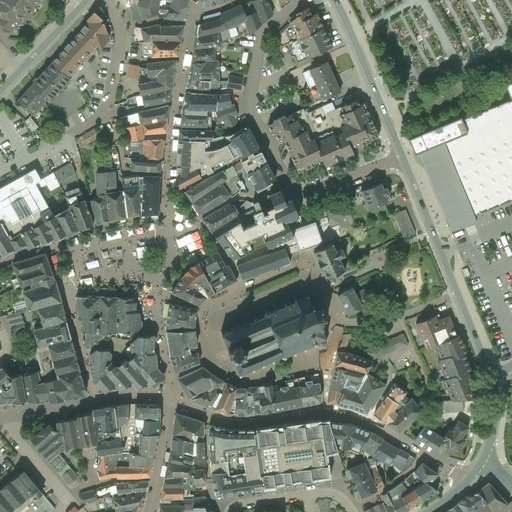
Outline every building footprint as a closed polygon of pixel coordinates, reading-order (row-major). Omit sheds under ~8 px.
[(0,0),(0,26),(3,30),(3,32),(6,35),(8,35),(11,32),(11,30),(10,30),(18,22),(21,22),(26,18),(27,19),(28,19),(29,18),(30,16),(29,15),(33,11),(33,7),(39,0),(0,0)] [(141,0),(138,6),(142,15),(157,13),(158,12),(159,5),(164,5),(165,0),(171,0),(170,6),(186,8),(187,0),(141,0)] [(266,0),(255,0),(252,1),(257,13),(262,24),(272,14),(266,0)] [(164,5),(159,5),(158,12),(165,13),(164,19),(184,21),(186,8),(170,6),(164,5)] [(220,13),(203,17),(202,24),(200,25),(200,24),(199,24),(197,36),(198,37),(198,36),(218,32),(223,30),(233,26),(240,22),(245,21),(247,20),(246,17),(241,5),(233,8),(221,14),(220,13)] [(308,8),(295,13),(297,16),(275,37),(280,48),(287,44),(323,28),(316,14),(312,16),(308,8)] [(85,26),(84,25),(80,30),(81,30),(67,46),(66,45),(64,48),(65,48),(53,62),(52,61),(52,62),(68,77),(97,45),(101,48),(109,39),(103,22),(102,19),(94,12),(86,20),(89,22),(85,26)] [(157,13),(145,15),(146,22),(158,19),(157,13)] [(257,13),(246,17),(247,20),(245,21),(249,35),(262,24),(257,13)] [(159,25),(142,29),(143,33),(145,41),(149,41),(152,42),(160,41),(160,32),(162,30),(159,25)] [(183,26),(171,26),(167,27),(162,30),(160,32),(160,41),(180,42),(183,26)] [(323,28),(287,44),(295,62),(307,57),(307,58),(311,56),(332,47),(323,28)] [(218,33),(198,37),(197,37),(194,49),(214,47),(220,47),(219,44),(219,41),(230,38),(228,30),(218,33)] [(142,32),(134,31),(133,37),(132,37),(134,43),(141,42),(145,42),(142,32)] [(149,41),(145,41),(145,42),(141,42),(140,58),(151,57),(152,42),(149,41)] [(180,42),(160,41),(152,42),(151,57),(177,56),(180,42)] [(214,47),(194,49),(191,63),(215,61),(214,47)] [(311,56),(307,58),(307,57),(295,62),(294,63),(297,68),(313,61),(311,56)] [(176,61),(146,64),(146,68),(139,67),(137,79),(157,75),(174,71),(176,61)] [(215,61),(191,63),(186,87),(202,89),(216,89),(218,86),(219,86),(218,61),(215,61)] [(52,62),(46,69),(46,68),(42,73),(37,79),(37,80),(34,84),(44,102),(48,98),(51,100),(53,100),(56,96),(56,93),(62,87),(63,88),(71,79),(68,77),(52,62)] [(326,62),(309,70),(316,84),(333,77),(326,62)] [(139,66),(128,64),(126,77),(136,79),(137,79),(139,67),(139,66)] [(174,71),(157,75),(158,80),(139,85),(141,96),(171,88),(174,71)] [(242,78),(229,76),(227,88),(240,90),(242,78)] [(333,77),(316,84),(323,99),(340,92),(333,77)] [(474,213),(511,198),(511,82),(508,85),(511,95),(511,99),(407,140),(445,236),(478,223),(474,213)] [(34,84),(33,83),(33,84),(17,101),(17,100),(17,101),(32,115),(33,115),(32,114),(43,102),(44,103),(44,102),(34,84)] [(171,88),(141,96),(142,101),(143,105),(159,103),(169,99),(171,88)] [(216,95),(203,95),(185,93),(183,109),(216,110),(231,105),(229,95),(216,95)] [(324,114),(321,107),(306,114),(303,108),(268,125),(272,134),(275,133),(279,143),(284,141),(298,173),(332,157),(336,165),(355,156),(353,153),(351,148),(359,145),(360,146),(365,144),(370,141),(369,140),(379,136),(369,114),(364,103),(359,105),(357,99),(340,107),(324,114)] [(216,110),(214,111),(218,122),(222,120),(234,117),(238,115),(234,104),(231,105),(216,110)] [(167,106),(138,113),(140,123),(167,118),(168,106),(167,106)] [(206,111),(182,110),(180,125),(205,126),(205,119),(206,111)] [(138,113),(128,116),(132,126),(141,124),(140,123),(138,113)] [(38,127),(30,117),(25,121),(32,132),(38,127)] [(234,117),(222,120),(227,129),(238,124),(234,117)] [(132,126),(123,128),(128,142),(143,140),(141,134),(165,132),(167,118),(132,126)] [(233,140),(243,134),(240,129),(230,135),(233,140)] [(98,139),(94,130),(82,137),(87,145),(98,139)] [(212,131),(179,130),(178,140),(201,141),(201,140),(208,141),(212,139),(212,131)] [(243,134),(233,140),(236,146),(246,140),(243,134)] [(201,141),(178,140),(177,148),(198,148),(206,149),(211,147),(211,143),(212,142),(212,139),(208,141),(201,140),(201,141)] [(236,146),(232,149),(237,157),(240,161),(233,167),(237,172),(242,168),(259,156),(249,139),(246,140),(236,146)] [(164,140),(143,141),(143,140),(128,142),(124,143),(124,150),(140,152),(140,154),(146,154),(146,159),(161,160),(164,140)] [(198,148),(177,148),(177,164),(197,164),(197,156),(212,154),(211,147),(206,149),(205,149),(198,148)] [(232,149),(217,157),(218,158),(221,166),(237,157),(232,149)] [(146,159),(144,159),(144,156),(140,156),(135,157),(135,159),(130,158),(124,157),(125,168),(133,170),(160,171),(161,160),(146,159)] [(257,192),(273,184),(259,156),(242,168),(257,192)] [(218,158),(205,163),(207,168),(209,172),(221,166),(218,158)] [(71,162),(53,172),(59,184),(75,174),(71,162)] [(197,164),(177,164),(176,178),(197,165),(200,171),(207,168),(205,163),(201,164),(197,164)] [(197,165),(176,178),(179,190),(187,186),(203,176),(200,171),(197,165)] [(206,179),(185,192),(192,202),(221,183),(235,173),(237,172),(233,167),(231,167),(223,171),(206,179)] [(67,203),(58,208),(59,208),(53,211),(55,215),(53,216),(38,189),(52,181),(49,174),(41,179),(35,169),(29,172),(30,172),(29,173),(29,172),(0,188),(0,220),(1,222),(0,222),(0,252),(3,257),(14,250),(15,251),(26,245),(28,249),(40,242),(41,244),(53,238),(54,241),(65,234),(67,237),(79,230),(67,203)] [(122,191),(116,192),(115,171),(112,171),(105,172),(106,194),(109,221),(126,218),(122,191)] [(105,172),(97,173),(97,190),(98,191),(99,199),(90,200),(96,224),(109,221),(106,194),(105,172)] [(222,184),(192,203),(199,215),(225,199),(229,195),(226,190),(234,184),(239,180),(235,173),(221,183),(222,184)] [(138,176),(121,178),(121,185),(131,184),(139,183),(138,176)] [(159,176),(138,176),(139,183),(139,198),(141,215),(158,214),(159,176)] [(381,183),(360,191),(367,209),(388,201),(386,196),(389,194),(388,193),(391,193),(386,181),(381,183)] [(138,189),(131,190),(131,184),(121,185),(127,217),(141,215),(139,198),(138,189)] [(239,191),(234,184),(226,190),(229,195),(231,197),(239,191)] [(90,214),(81,190),(64,196),(67,203),(79,230),(89,227),(88,224),(92,223),(90,214)] [(273,206),(268,195),(257,200),(264,214),(267,213),(266,210),(273,206)] [(251,203),(246,201),(240,208),(244,213),(250,210),(254,208),(251,203)] [(229,203),(202,219),(211,233),(237,216),(229,203)] [(405,210),(394,215),(403,238),(415,233),(405,210)] [(316,221),(304,225),(292,230),(294,237),(299,250),(299,252),(323,243),(322,242),(323,241),(316,221)] [(283,242),(269,247),(271,253),(285,248),(287,254),(288,254),(289,254),(297,251),(299,250),(294,237),(283,242)] [(333,243),(314,252),(318,262),(321,269),(326,279),(333,276),(338,274),(338,273),(345,270),(340,258),(345,256),(342,248),(336,251),(333,243)] [(271,253),(236,265),(241,280),(253,276),(254,279),(258,277),(257,275),(273,269),(274,271),(278,270),(277,268),(290,263),(287,254),(285,248),(271,253)] [(228,265),(225,267),(217,252),(199,263),(209,282),(215,292),(223,287),(236,280),(228,265)] [(45,254),(13,264),(18,280),(21,286),(30,283),(52,276),(45,254)] [(209,282),(199,263),(191,267),(182,277),(197,290),(202,286),(205,291),(208,296),(215,292),(209,282)] [(52,276),(30,283),(33,289),(23,292),(26,306),(19,308),(20,312),(27,310),(38,306),(61,301),(55,282),(52,276)] [(182,277),(181,277),(171,292),(198,305),(207,297),(205,295),(203,293),(205,291),(202,286),(197,290),(182,277)] [(18,280),(4,286),(6,293),(9,291),(9,292),(21,286),(18,280)] [(355,294),(351,287),(337,295),(348,315),(371,302),(364,289),(355,294)] [(295,300),(267,312),(266,310),(264,311),(265,312),(263,313),(264,315),(256,319),(255,316),(253,317),(255,319),(247,323),(246,320),(243,321),(245,324),(237,327),(235,325),(234,326),(235,328),(223,333),(222,331),(220,331),(239,375),(241,375),(240,372),(252,367),(253,370),(254,369),(253,367),(262,363),(263,365),(264,365),(263,362),(271,359),(272,361),(274,360),(273,358),(281,355),(282,357),(283,356),(284,358),(286,357),(285,355),(293,351),(294,354),(296,353),(295,351),(303,347),(304,350),(306,349),(305,346),(313,343),(314,345),(316,345),(316,347),(320,348),(325,346),(326,342),(325,340),(327,337),(325,336),(322,329),(324,327),(322,324),(324,319),(327,319),(327,316),(323,316),(321,311),(324,309),(322,307),(319,309),(314,307),(314,304),(311,304),(308,297),(309,295),(307,295),(306,296),(297,301),(296,297),(294,298),(295,300)] [(100,296),(77,296),(76,297),(78,316),(78,317),(82,317),(82,330),(86,330),(85,338),(84,340),(84,343),(87,346),(90,347),(93,344),(93,343),(97,343),(97,344),(100,296)] [(117,297),(100,296),(97,344),(99,344),(101,342),(104,339),(108,340),(112,337),(115,337),(117,297)] [(132,298),(117,297),(115,337),(124,337),(131,331),(131,330),(139,331),(141,328),(141,321),(139,319),(140,314),(139,312),(135,312),(136,302),(132,302),(132,298)] [(61,302),(39,308),(42,323),(39,324),(39,323),(33,325),(34,329),(43,327),(66,322),(61,302)] [(194,309),(169,304),(167,319),(195,321),(197,309),(195,309),(194,309)] [(20,312),(6,316),(6,317),(7,317),(8,322),(9,322),(11,327),(13,333),(13,332),(15,337),(22,335),(22,333),(22,330),(25,329),(20,312)] [(448,317),(436,322),(434,316),(416,324),(426,348),(434,345),(456,336),(448,317)] [(167,319),(166,331),(194,330),(195,321),(167,319)] [(43,327),(34,329),(38,347),(71,339),(66,322),(43,327)] [(194,330),(166,331),(169,355),(197,350),(194,330)] [(149,336),(138,336),(131,343),(129,350),(131,352),(134,355),(135,355),(137,358),(144,358),(144,353),(153,354),(153,353),(154,342),(156,340),(156,337),(154,335),(151,334),(149,336)] [(343,334),(342,338),(341,343),(338,348),(337,353),(342,352),(344,352),(349,334),(343,334)] [(403,334),(394,338),(398,349),(407,345),(403,334)] [(456,336),(434,345),(440,359),(437,360),(443,374),(468,364),(464,353),(465,349),(459,334),(456,336)] [(394,338),(388,340),(392,351),(398,349),(394,338)] [(71,339),(38,347),(35,348),(41,371),(21,376),(26,401),(26,402),(45,401),(52,400),(52,401),(86,396),(79,368),(71,339)] [(392,351),(388,340),(382,343),(387,354),(392,351)] [(382,343),(377,345),(381,356),(387,354),(382,343)] [(377,345),(364,350),(372,360),(381,356),(377,345)] [(108,350),(95,349),(90,354),(89,364),(92,364),(92,372),(92,373),(93,373),(93,380),(105,393),(115,384),(106,373),(113,366),(114,362),(110,362),(111,353),(108,350)] [(169,355),(175,372),(199,363),(197,350),(169,355)] [(344,352),(342,352),(337,353),(334,366),(365,374),(372,362),(360,357),(351,354),(344,352)] [(153,354),(144,353),(144,358),(137,358),(135,355),(134,355),(129,360),(145,378),(147,381),(151,385),(159,379),(159,370),(157,368),(155,353),(153,353),(153,354)] [(122,362),(114,362),(113,366),(106,373),(115,384),(121,391),(131,382),(138,390),(147,381),(145,378),(129,360),(125,360),(122,362)] [(468,364),(443,374),(445,378),(443,379),(451,399),(451,400),(462,399),(473,398),(472,396),(469,390),(475,388),(471,378),(472,375),(471,372),(468,364)] [(365,374),(334,366),(330,387),(342,391),(344,386),(348,378),(361,381),(365,374)] [(21,374),(10,377),(2,367),(0,368),(0,401),(2,402),(2,403),(12,403),(11,402),(25,401),(25,402),(26,402),(21,376),(21,374)] [(215,376),(202,367),(178,379),(189,399),(206,389),(214,385),(218,389),(223,382),(215,376)] [(386,385),(367,374),(356,391),(347,407),(352,409),(361,413),(367,416),(374,404),(378,397),(380,394),(386,385)] [(310,376),(299,378),(303,405),(316,403),(317,403),(318,402),(319,402),(320,401),(320,400),(320,399),(320,398),(319,383),(312,384),(310,376)] [(286,386),(281,387),(281,390),(272,392),(270,393),(274,411),(303,405),(299,378),(285,381),(286,386)] [(214,385),(206,389),(209,392),(208,393),(204,392),(202,394),(200,392),(189,399),(191,401),(214,409),(226,383),(223,382),(218,389),(214,385)] [(235,388),(226,383),(214,409),(226,414),(234,414),(235,399),(232,399),(235,388)] [(385,398),(383,400),(374,415),(385,422),(409,400),(404,395),(406,392),(394,383),(386,395),(385,398)] [(265,393),(258,395),(261,414),(274,411),(270,393),(272,392),(271,384),(264,386),(265,393)] [(356,391),(344,386),(342,391),(343,392),(337,405),(347,407),(356,391)] [(257,387),(251,388),(253,415),(261,414),(258,395),(257,387)] [(342,391),(330,387),(327,402),(337,405),(343,392),(342,391)] [(246,388),(235,388),(232,399),(235,399),(234,414),(246,415),(246,388)] [(409,400),(385,422),(399,432),(422,411),(411,398),(409,400)] [(451,400),(432,402),(434,414),(463,411),(462,399),(451,400)] [(128,404),(114,406),(117,425),(118,425),(127,424),(128,404)] [(127,424),(118,425),(120,440),(121,453),(122,453),(129,453),(134,453),(134,442),(133,436),(136,434),(135,424),(135,418),(135,404),(128,404),(127,424)] [(156,405),(135,404),(135,418),(160,420),(160,408),(156,405)] [(114,406),(92,410),(92,413),(93,419),(97,419),(98,428),(97,432),(101,431),(117,430),(117,426),(117,425),(114,406)] [(92,413),(76,416),(77,419),(73,419),(78,447),(96,443),(97,435),(97,432),(98,428),(97,419),(93,419),(92,413)] [(203,422),(176,414),(172,434),(190,441),(192,432),(203,436),(203,422)] [(160,420),(135,418),(135,424),(143,425),(142,434),(158,434),(160,420)] [(73,419),(56,422),(57,425),(51,426),(49,424),(37,434),(38,437),(36,439),(36,441),(40,446),(38,448),(43,454),(51,447),(55,451),(57,454),(58,453),(62,450),(78,447),(73,419)] [(468,427),(458,420),(454,426),(464,433),(468,427)] [(294,425),(283,426),(283,429),(277,430),(277,428),(267,430),(267,429),(256,430),(256,432),(254,433),(261,486),(263,486),(263,488),(275,486),(274,484),(284,483),(284,485),(292,484),(291,482),(300,481),(301,482),(312,481),(311,479),(328,477),(325,453),(330,452),(337,451),(337,449),(329,424),(328,422),(325,423),(321,423),(321,422),(294,426),(294,425)] [(353,425),(344,424),(328,422),(329,424),(337,449),(343,447),(349,448),(349,449),(358,453),(360,450),(363,445),(371,432),(355,426),(353,426),(353,425)] [(224,430),(208,426),(209,451),(212,451),(212,460),(210,460),(210,466),(215,497),(236,493),(261,489),(261,486),(254,433),(253,430),(235,430),(224,430)] [(432,431),(424,426),(413,440),(433,453),(439,443),(443,438),(442,437),(437,434),(439,431),(434,428),(432,431)] [(464,433),(454,426),(452,429),(449,427),(442,437),(443,438),(439,443),(447,448),(449,445),(458,451),(465,440),(462,438),(464,433)] [(383,439),(371,432),(363,445),(360,450),(362,447),(373,454),(382,440),(383,439)] [(142,434),(139,434),(139,454),(134,454),(134,453),(129,453),(129,466),(152,466),(155,454),(158,434),(142,434)] [(190,441),(172,434),(172,435),(172,437),(170,450),(170,452),(192,459),(192,452),(193,442),(190,441)] [(120,440),(96,443),(98,456),(102,456),(108,455),(121,453),(120,440)] [(398,449),(382,440),(373,454),(373,457),(374,457),(389,466),(391,462),(398,449)] [(204,442),(193,442),(192,452),(204,451),(204,442)] [(51,447),(43,454),(46,458),(55,451),(51,447)] [(373,454),(362,447),(360,450),(362,454),(363,455),(365,462),(366,464),(375,462),(374,458),(374,457),(373,457),(373,454)] [(409,455),(399,449),(391,462),(399,469),(401,466),(405,462),(405,461),(409,455)] [(55,451),(46,458),(50,463),(59,455),(58,453),(57,454),(55,451)] [(204,451),(192,452),(192,459),(193,463),(204,463),(204,451)] [(192,459),(170,452),(168,463),(183,466),(183,462),(192,464),(192,459)] [(121,453),(108,455),(109,470),(116,470),(116,467),(119,466),(123,466),(122,453),(121,453)] [(59,455),(50,463),(54,467),(63,459),(59,455)] [(108,455),(102,456),(102,458),(97,471),(100,481),(110,478),(109,470),(108,455)] [(414,458),(409,455),(405,461),(405,462),(401,466),(405,470),(410,466),(415,458),(414,458)] [(63,459),(54,467),(58,472),(67,464),(63,459)] [(365,462),(347,469),(348,470),(350,474),(347,475),(346,475),(355,494),(356,494),(358,493),(359,496),(359,497),(376,490),(373,482),(370,474),(369,472),(366,464),(365,462)] [(183,466),(168,463),(164,478),(182,477),(193,476),(193,471),(193,468),(183,466)] [(437,473),(422,463),(414,472),(424,481),(428,484),(437,473)] [(67,464),(58,472),(61,476),(70,468),(67,464)] [(123,466),(119,466),(116,467),(116,470),(109,470),(110,478),(117,477),(150,476),(152,466),(129,466),(123,466)] [(70,468),(61,476),(65,480),(74,473),(70,468)] [(23,470),(0,489),(0,511),(19,511),(33,501),(34,502),(43,495),(23,470)] [(384,486),(377,470),(370,474),(373,482),(376,490),(384,486)] [(205,471),(193,471),(193,476),(194,487),(205,485),(205,471)] [(74,473),(65,480),(68,485),(78,477),(74,473)] [(194,487),(193,476),(182,477),(182,478),(164,478),(162,488),(182,487),(182,489),(193,489),(194,487)] [(415,482),(409,476),(405,480),(412,489),(416,486),(415,482)] [(405,480),(393,488),(398,498),(412,489),(405,480)] [(116,484),(94,490),(96,500),(103,497),(117,491),(117,493),(146,490),(148,481),(116,484)] [(428,484),(424,481),(416,486),(412,489),(423,501),(437,492),(428,484)] [(488,482),(473,494),(481,504),(488,511),(497,511),(500,510),(508,504),(488,482)] [(182,487),(162,488),(160,499),(170,499),(180,498),(182,498),(182,492),(182,489),(182,487)] [(393,488),(386,492),(391,502),(398,498),(393,488)] [(412,489),(398,498),(404,511),(423,501),(412,489)] [(94,490),(80,494),(78,496),(85,505),(87,504),(87,503),(96,500),(94,490)] [(85,505),(78,511),(113,511),(142,506),(146,490),(117,493),(117,491),(103,497),(96,500),(87,503),(87,504),(85,505)] [(395,511),(391,502),(386,492),(382,495),(385,503),(387,504),(388,504),(384,506),(387,511),(395,511)] [(473,494),(467,498),(466,496),(458,503),(464,511),(467,511),(473,508),(474,509),(475,508),(476,509),(481,504),(473,494)] [(50,504),(43,495),(34,502),(41,511),(50,504)] [(205,497),(192,498),(192,499),(193,509),(202,508),(202,506),(209,506),(205,497)] [(192,511),(193,509),(192,499),(182,500),(182,498),(180,498),(180,503),(182,503),(182,505),(181,511),(192,511)] [(404,511),(398,498),(391,502),(395,511),(404,511)] [(181,511),(182,505),(170,505),(170,499),(160,499),(158,511),(181,511)] [(511,511),(511,502),(510,503),(508,504),(500,510),(500,511),(511,511)] [(383,503),(363,511),(387,511),(384,506),(383,503)] [(464,511),(458,503),(447,511),(464,511)]
